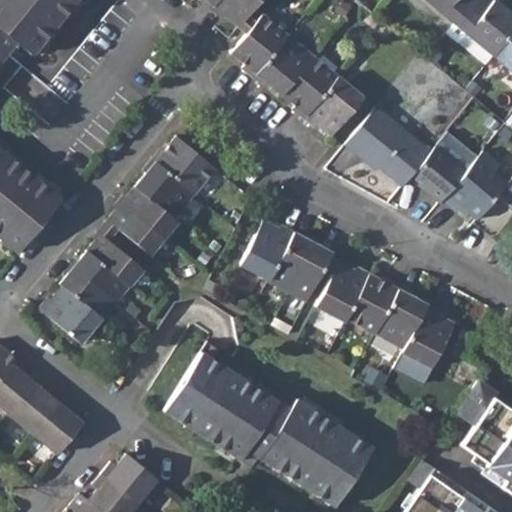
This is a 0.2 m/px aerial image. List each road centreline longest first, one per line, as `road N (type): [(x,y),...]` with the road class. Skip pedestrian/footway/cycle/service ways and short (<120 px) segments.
road 1 (residential): [(511,295),(303,181),(188,82)]
road 2 (unknown): [(224,340),(220,321),(183,316),(107,421),(240,503)]
road 3 (residential): [(0,317),(188,82)]
road 4 (residential): [(0,318),(107,421),(103,440),(40,511)]
